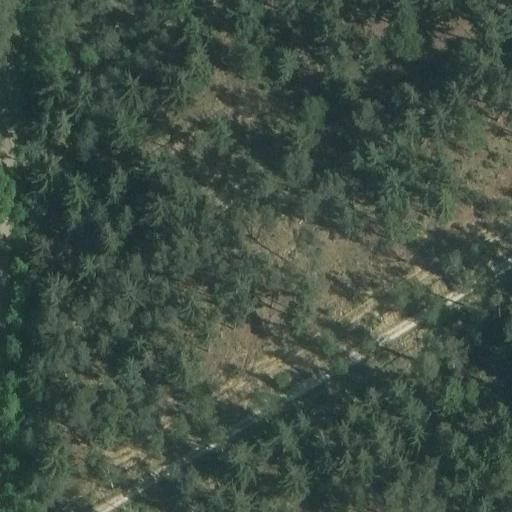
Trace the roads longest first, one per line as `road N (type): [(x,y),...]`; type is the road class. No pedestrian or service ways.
road 1 (track): [(103,511),(511,260)]
road 2 (track): [(0,400),(10,125)]
road 3 (track): [(10,125),(15,0)]
